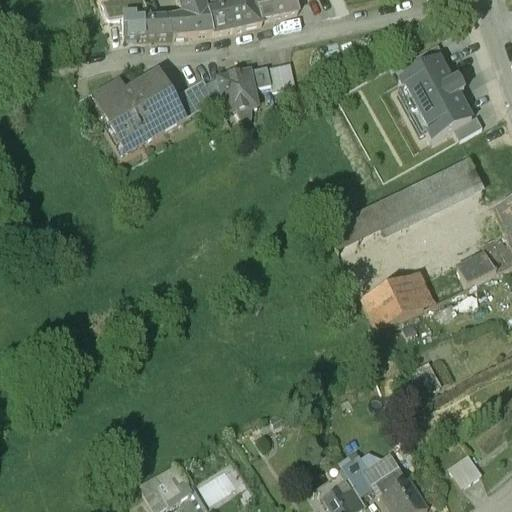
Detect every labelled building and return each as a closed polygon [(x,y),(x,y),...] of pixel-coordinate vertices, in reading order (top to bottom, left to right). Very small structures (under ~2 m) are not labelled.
[(150,27),(139,0),(124,0),(101,9),(108,26),(121,25),(122,46),(172,43),(166,26),(150,27)] [(202,11),(199,0),(198,0),(172,0),(180,21),(166,25),(166,26),(172,43),(188,43),(211,40),(202,11)] [(260,29),(246,0),(231,0),(228,2),(221,4),(232,36),(260,29)] [(288,0),(247,0),(259,26),(297,18),(290,2),(288,0)] [(221,4),(202,11),(211,40),(232,36),(221,4)] [(437,63),(437,64),(442,61),(437,50),(414,62),(419,73),(437,63)] [(437,64),(437,63),(419,73),(397,85),(431,146),(453,134),(470,125),(470,124),(456,100),(462,97),(456,85),(450,88),(437,64)] [(290,68),(267,73),(271,95),(294,90),(290,68)] [(248,77),(252,94),(270,90),(266,73),(248,77)] [(248,77),(217,83),(217,89),(227,105),(234,117),(256,112),(252,94),(248,77)] [(118,91),(93,106),(101,120),(125,159),(182,125),(170,105),(157,83),(125,103),(118,91)] [(204,91),(213,106),(216,111),(227,105),(217,89),(217,83),(204,91)] [(201,86),(170,105),(182,125),(213,106),(204,91),(201,86)] [(78,106),(87,128),(101,120),(93,106),(89,100),(78,106)] [(475,121),(470,124),(470,125),(453,134),(458,144),(481,132),(475,121)] [(324,236),(335,259),(481,191),(470,168),(324,236)] [(499,234),(511,227),(511,208),(492,218),(499,234)] [(511,227),(499,234),(511,261),(511,227)] [(450,277),(460,297),(496,279),(486,260),(450,277)] [(403,285),(356,307),(375,340),(422,318),(403,285)] [(467,460),(457,467),(470,487),(480,480),(467,460)] [(139,486),(153,511),(162,511),(192,496),(176,466),(139,486)] [(353,494),(359,503),(371,496),(353,466),(340,474),(353,494)] [(470,487),(457,467),(447,474),(460,494),(470,487)] [(394,479),(375,492),(382,502),(377,505),(381,511),(422,511),(405,486),(401,489),(394,479)] [(326,511),(364,511),(359,503),(353,494),(342,501),(337,495),(322,505),(326,511)]
